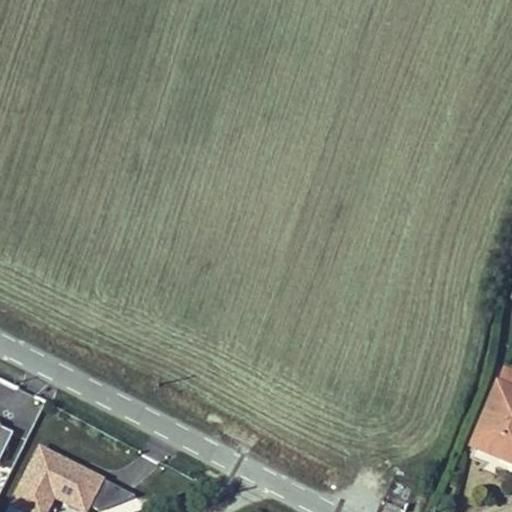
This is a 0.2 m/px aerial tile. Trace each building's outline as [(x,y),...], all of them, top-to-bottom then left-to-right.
[(509,390),(511,383),(511,373),(504,370),(497,385),(509,390)] [(497,385),(471,447),(488,455),(491,449),(502,453),(499,459),(511,464),(511,383),(509,390),(497,385)] [(14,436),(0,429),(0,465),(14,436)] [(47,511),(55,498),(83,511),(87,511),(106,475),(39,442),(4,511),(47,511)] [(499,459),(502,453),(491,449),(488,455),(499,459)]
